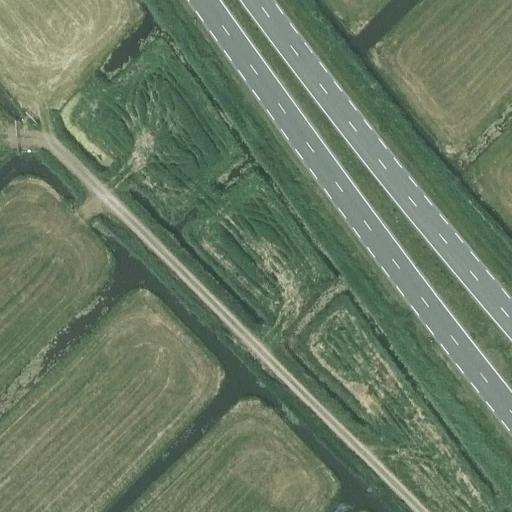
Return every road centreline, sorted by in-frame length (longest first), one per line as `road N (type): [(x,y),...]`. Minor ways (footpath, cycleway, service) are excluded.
road 1 (track): [(418,511),(48,142),(34,137)]
road 2 (primary): [(204,0),(511,413)]
road 3 (primary): [(511,321),(256,0)]
